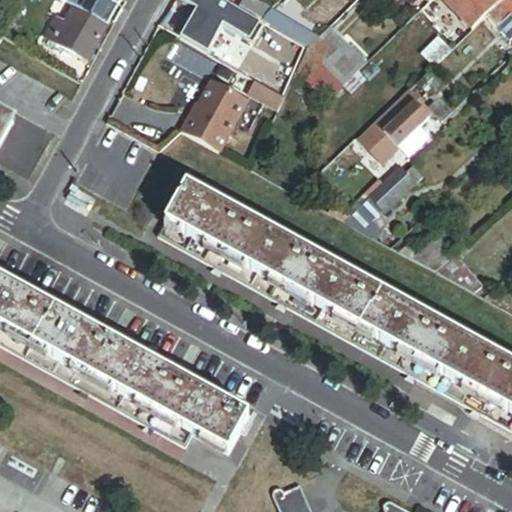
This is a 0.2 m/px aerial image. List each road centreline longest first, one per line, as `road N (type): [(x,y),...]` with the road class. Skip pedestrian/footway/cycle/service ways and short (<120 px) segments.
road 1 (residential): [(29,227),(511,496)]
road 2 (residential): [(152,0),(29,227)]
